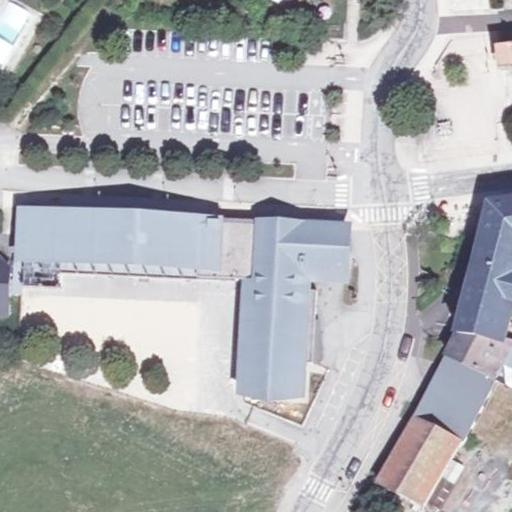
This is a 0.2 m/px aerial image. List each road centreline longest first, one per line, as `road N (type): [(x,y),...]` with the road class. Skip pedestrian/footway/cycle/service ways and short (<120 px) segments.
road 1 (secondary): [(306,511),(364,402),(389,325),(385,195)]
road 2 (secondary): [(385,195),(384,82),(418,18),(417,0)]
road 3 (residential): [(385,195),(511,176)]
